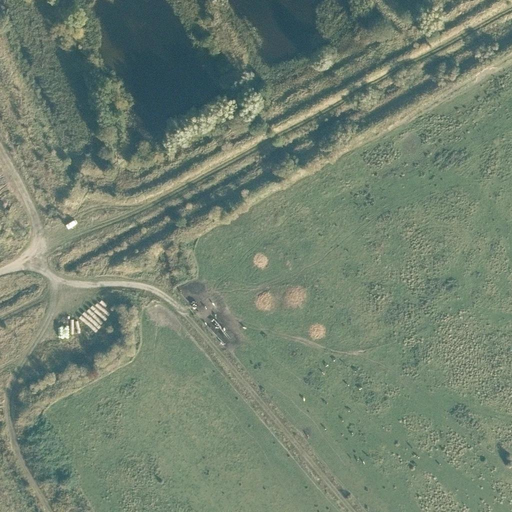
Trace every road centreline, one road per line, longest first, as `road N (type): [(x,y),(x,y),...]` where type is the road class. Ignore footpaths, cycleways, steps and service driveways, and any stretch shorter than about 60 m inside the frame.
road 1 (track): [(33,248),(494,0)]
road 2 (track): [(352,511),(191,322),(143,290),(48,275)]
road 3 (track): [(33,248),(56,296),(13,373),(12,412),(53,511)]
